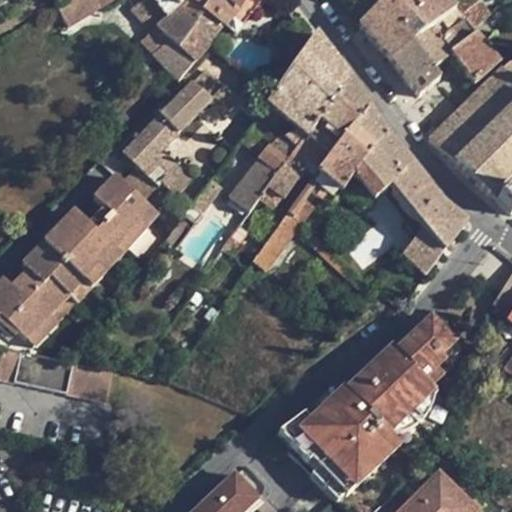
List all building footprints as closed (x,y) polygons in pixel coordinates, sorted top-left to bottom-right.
[(69,0),(55,9),(68,29),(98,11),(115,0),(69,0)] [(149,0),(143,0),(131,12),(150,35),(155,30),(164,22),(149,0)] [(149,0),(164,22),(155,30),(160,36),(168,43),(152,57),(177,84),(194,66),(179,51),(190,36),(203,17),(214,0),(149,0)] [(214,0),(203,17),(190,36),(209,49),(223,31),(234,40),(264,0),(214,0)] [(385,0),(357,29),(390,64),(412,47),(453,14),(452,13),(441,0),(385,0)] [(475,0),(468,0),(452,13),(453,14),(462,25),(469,33),(489,16),(475,0)] [(453,14),(412,47),(431,72),(450,59),(438,42),(462,25),(453,14)] [(301,21),(285,44),(298,53),(310,34),(301,21)] [(462,25),(438,42),(450,59),(473,87),(498,65),(469,33),(462,25)] [(150,35),(140,45),(152,57),(168,43),(160,36),(155,30),(150,35)] [(313,39),(310,34),(298,53),(302,56),(313,39)] [(190,36),(179,51),(194,66),(209,49),(190,36)] [(269,149),(228,201),(249,216),(259,201),(272,185),(277,178),(288,160),(303,141),(305,142),(328,113),(349,88),(313,39),(302,56),(266,108),(295,134),(277,140),(269,149)] [(412,47),(390,64),(417,99),(437,83),(431,72),(412,47)] [(511,62),(429,143),(443,156),(454,166),(454,167),(458,171),(458,170),(460,172),(460,173),(463,176),(464,176),(466,177),(465,178),(468,180),(468,179),(475,185),(474,186),(477,188),(478,188),(479,189),(478,190),(482,193),(483,193),(485,195),(485,196),(488,199),(489,198),(497,205),(510,217),(511,214),(511,62)] [(159,118),(122,157),(135,170),(156,190),(160,185),(174,200),(191,180),(161,153),(211,103),(209,102),(221,89),(203,73),(159,118)] [(259,201),(275,213),(282,203),(303,173),(308,166),(317,174),(351,130),(353,132),(369,114),(349,88),(328,113),(305,142),(303,141),(288,160),(277,178),(272,185),(259,201)] [(238,105),(221,89),(209,102),(211,103),(227,117),(238,105)] [(316,175),(341,196),(342,195),(373,152),(386,138),(369,114),(353,132),(351,130),(317,174),(316,175)] [(411,168),(386,138),(373,152),(342,195),(350,204),(353,201),(362,211),(370,202),(373,206),(388,192),(411,168)] [(317,174),(308,166),(303,173),(312,180),(316,175),(317,174)] [(442,207),(411,168),(388,192),(412,220),(422,231),(442,255),(465,225),(442,207)] [(135,170),(120,185),(142,206),(157,190),(156,190),(135,170)] [(341,196),(316,175),(312,180),(299,198),(305,203),(315,189),(334,205),(341,196)] [(0,319),(18,337),(26,345),(50,319),(69,300),(84,285),(100,269),(106,275),(157,219),(142,206),(120,185),(114,178),(93,202),(99,208),(104,212),(109,216),(93,233),(88,228),(73,213),(43,246),(21,267),(25,271),(42,287),(26,303),(10,288),(3,281),(0,283),(0,319)] [(211,183),(191,209),(201,218),(222,191),(211,183)] [(287,214),(252,264),(264,274),(301,226),(313,209),(305,203),(299,198),(287,214)] [(370,202),(362,211),(364,213),(373,206),(370,202)] [(201,218),(191,209),(184,219),(194,227),(201,218)] [(104,212),(88,228),(93,233),(109,216),(104,212)] [(173,233),(165,245),(175,253),(194,227),(184,219),(173,233)] [(422,231),(412,220),(405,228),(415,239),(422,231)] [(442,255),(422,231),(415,239),(403,256),(425,278),(433,268),(442,255)] [(321,244),(312,235),(305,242),(316,251),(321,244)] [(230,240),(221,252),(230,259),(239,247),(230,240)] [(321,244),(316,251),(367,299),(375,291),(321,244)] [(106,275),(100,269),(84,285),(90,291),(106,275)] [(25,271),(10,288),(26,303),(42,287),(25,271)] [(511,275),(492,307),(509,318),(511,312),(511,275)] [(84,285),(69,300),(77,306),(90,291),(84,285)] [(488,371),(511,333),(511,359),(497,379),(511,391),(511,312),(509,318),(480,365),(488,371)] [(438,318),(403,352),(441,390),(453,378),(447,372),(457,363),(453,359),(466,346),(438,318)] [(0,319),(0,328),(13,342),(18,337),(0,319)] [(50,319),(26,345),(33,352),(57,327),(50,319)] [(397,346),(353,391),(398,438),(444,393),(441,390),(403,352),(397,346)] [(72,365),(0,348),(0,381),(14,384),(105,404),(112,373),(72,365)] [(350,389),(305,432),(363,492),(409,449),(398,438),(353,391),(350,389)] [(239,471),(196,511),(252,511),(266,499),(239,471)] [(473,511),(438,478),(404,511),(473,511)]
